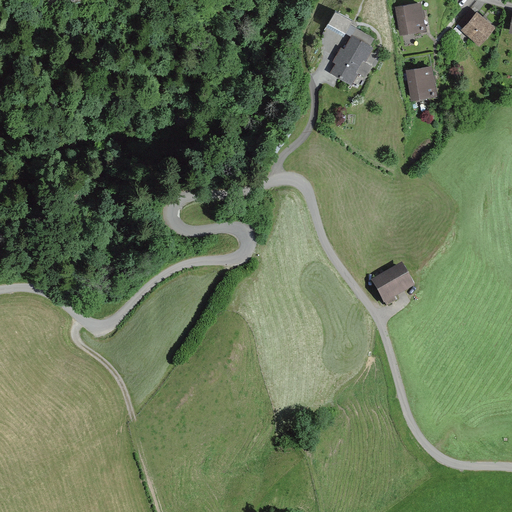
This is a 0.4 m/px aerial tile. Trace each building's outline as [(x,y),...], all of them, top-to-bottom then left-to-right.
[(422,0),(416,0),(393,3),(397,34),(427,29),(422,0)] [(498,25),(479,7),(461,27),(481,44),(498,25)] [(354,22),(333,8),(324,21),(344,36),(354,22)] [(378,37),(359,27),(345,47),(340,45),(331,60),(335,62),(328,72),(350,85),(358,73),(366,78),(374,64),(368,61),(377,48),(373,45),(378,37)] [(435,63),(406,68),(411,102),(440,98),(435,63)] [(403,264),(370,281),(383,305),(416,288),(403,264)]
